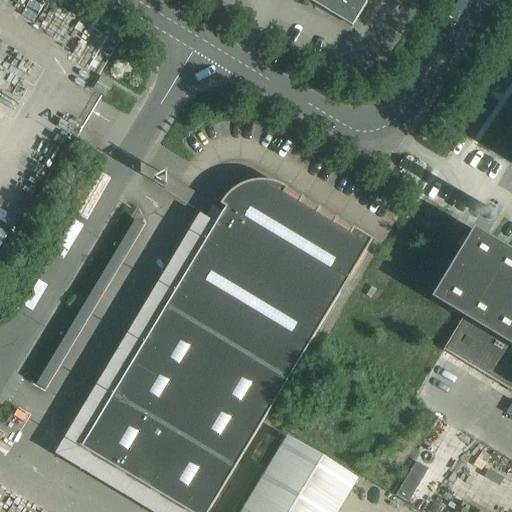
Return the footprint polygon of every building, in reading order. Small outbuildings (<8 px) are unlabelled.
[(304,0),(310,3),(311,2),(351,26),(367,0),(304,0)] [(102,96),(105,97),(112,85),(101,78),(93,90),(102,96)] [(221,204),(220,207),(225,210),(221,217),(216,224),(81,449),(184,511),(208,511),(210,511),(340,294),(372,242),(352,230),(350,235),(334,226),(337,221),(335,220),(332,225),(317,216),(320,211),(318,209),(315,214),(300,205),(303,200),(301,199),(298,205),(283,195),(286,190),(282,188),(279,187),(274,185),(271,184),(266,183),(263,183),(258,183),(252,184),(250,184),(244,186),(242,187),(237,189),(235,191),(232,192),(228,196),(226,198),(223,202),(221,204)] [(511,254),(473,231),(431,301),(462,320),(443,351),(511,392),(511,254)] [(338,511),(357,481),(287,439),(242,511),(338,511)]
